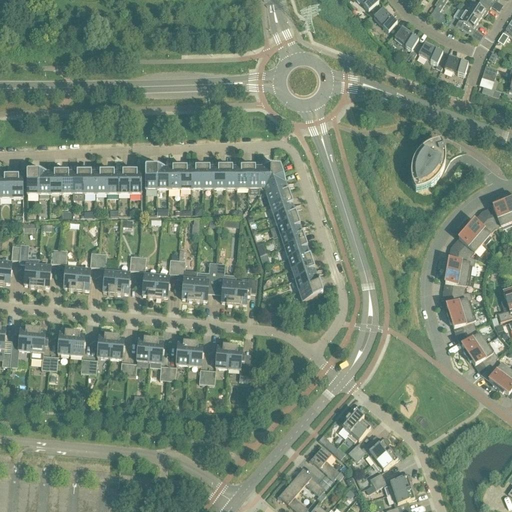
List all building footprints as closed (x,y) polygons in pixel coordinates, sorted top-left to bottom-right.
[(368,14),(378,6),(373,0),(357,0),(364,9),(368,14)] [(445,0),(442,0),(435,11),(440,15),(448,2),(445,0)] [(476,0),(480,2),(480,3),(491,10),(497,0),(495,0),(476,0)] [(471,4),(465,13),(479,23),(483,17),(485,19),(491,10),(480,3),(477,8),(471,4)] [(393,30),(397,26),(389,18),(383,11),(373,20),(383,31),(388,36),(390,34),(393,30)] [(465,13),(459,23),(455,28),(472,39),(478,29),(476,28),(479,23),(465,13)] [(411,54),(418,43),(409,37),(402,31),(394,41),(405,50),(411,54)] [(503,35),(500,40),(498,43),(503,47),(508,39),(503,35)] [(430,65),(434,67),(436,68),(435,70),(441,73),(446,62),(441,59),(442,56),(432,52),(433,51),(425,46),(418,58),(430,65)] [(464,79),(468,67),(457,64),(457,63),(449,60),(444,72),(457,77),(464,79)] [(485,69),(483,75),(495,79),(497,72),(485,69)] [(495,79),(483,75),(482,81),(494,84),(495,79)] [(411,177),(411,179),(411,181),(411,182),(412,184),(412,186),(414,189),(414,191),(415,194),(419,193),(422,192),(424,192),(427,190),(429,189),(432,188),(434,186),(436,184),(438,182),(439,180),(441,177),(442,175),(443,172),(444,169),(445,166),(445,163),(445,160),(445,157),(444,154),(443,151),(443,150),(440,145),(437,145),(434,146),(431,147),(429,148),(426,149),(424,151),(421,153),(419,155),(417,157),(416,159),(414,162),(413,165),(412,166),(412,167),(412,169),(411,170),(411,172),(411,173),(411,175),(411,177)] [(187,170),(180,171),(180,192),(191,192),(191,171),(187,171),(187,170)] [(195,171),(191,171),(191,192),(202,192),(202,170),(195,170),(195,171)] [(210,170),(202,170),(202,192),(214,192),(214,171),(210,171),(210,170)] [(218,171),(214,171),(214,192),(225,192),(225,170),(218,170),(218,171)] [(233,170),(225,170),(225,192),(237,192),(237,171),(233,171),(233,170)] [(241,171),(237,171),(237,192),(248,192),(248,170),(241,170),(241,171)] [(248,170),(248,192),(259,192),(259,171),(255,171),(255,170),(248,170)] [(263,171),(259,171),(259,192),(260,192),(263,194),(280,170),(263,170),(263,171)] [(280,170),(263,194),(266,196),(266,197),(286,190),(285,186),(286,186),(280,170)] [(157,193),(157,171),(145,171),(145,193),(157,193)] [(164,171),(157,171),(157,193),(168,192),(168,171),(164,171)] [(172,171),(168,171),(168,192),(180,192),(180,171),(172,171)] [(39,197),(39,175),(27,175),(27,197),(39,197)] [(46,175),(39,175),(39,197),(50,197),(50,176),(46,176),(46,175)] [(54,176),(50,176),(50,197),(61,197),(61,175),(54,175),(54,176)] [(69,175),(61,175),(61,197),(73,197),(73,176),(69,176),(69,175)] [(77,176),(73,176),(73,197),(84,197),(84,175),(77,175),(77,176)] [(92,175),(84,175),(84,197),(96,197),(96,176),(91,176),(92,175)] [(100,176),(96,176),(96,197),(107,197),(107,175),(100,175),(100,176)] [(114,175),(107,175),(107,197),(118,197),(118,176),(114,176),(114,175)] [(122,176),(118,176),(118,197),(130,197),(130,175),(122,175),(122,176)] [(137,175),(130,175),(130,197),(142,197),(142,176),(137,176),(137,175)] [(4,180),(0,180),(0,201),(11,201),(11,179),(4,180)] [(19,179),(11,179),(11,201),(23,201),(23,180),(19,180),(19,179)] [(286,190),(266,197),(270,208),(290,201),(288,194),(287,194),(286,190)] [(290,201),(270,208),(273,218),(293,212),(292,208),(293,208),(290,201)] [(509,201),(503,204),(511,225),(511,224),(511,202),(510,203),(509,201)] [(494,218),(486,221),(494,232),(511,225),(503,204),(497,206),(498,208),(493,210),(495,216),(494,218)] [(293,212),(273,218),(277,229),(298,222),(295,215),(293,212)] [(469,227),(465,232),(482,246),(483,245),(486,247),(492,240),(489,238),(494,232),(486,221),(481,227),(479,227),(474,223),(471,228),(469,227)] [(298,222),(277,229),(281,240),(301,233),(299,229),(300,229),(298,222)] [(458,254),(470,260),(482,246),(465,232),(461,237),(462,238),(458,242),(463,246),(463,248),(458,254)] [(301,233),(281,240),(284,251),(305,244),(303,237),(302,237),(301,233)] [(103,234),(95,238),(98,244),(106,240),(103,234)] [(305,244),(284,251),(288,262),(308,255),(307,251),(305,244)] [(37,290),(39,268),(39,262),(28,261),(29,248),(21,247),(20,249),(19,263),(19,266),(26,267),(24,288),(29,289),(29,290),(37,290)] [(20,249),(13,249),(11,263),(19,263),(20,249)] [(51,266),(59,267),(60,253),(52,252),(51,266)] [(60,253),(59,267),(66,268),(68,253),(60,253)] [(446,268),(445,274),(470,278),(472,269),(474,269),(475,262),(474,262),(470,260),(458,254),(457,262),(455,263),(449,262),(448,268),(446,268)] [(308,255),(288,262),(292,272),(312,265),(310,258),(309,259),(308,255)] [(90,270),(98,270),(99,256),(91,256),(90,270)] [(99,256),(98,270),(106,271),(107,257),(99,256)] [(173,257),(172,263),(170,263),(169,277),(177,277),(178,263),(179,257),(173,257)] [(130,273),(137,274),(139,260),(131,259),(130,273)] [(139,260),(137,274),(145,274),(146,260),(139,260)] [(178,263),(177,277),(184,278),(185,273),(186,264),(178,263)] [(0,264),(0,287),(5,288),(5,286),(10,287),(12,266),(0,264)] [(312,265),(292,272),(295,283),(315,276),(314,273),(315,272),(312,265)] [(216,281),(217,267),(210,266),(209,277),(210,277),(209,291),(211,291),(215,291),(216,281)] [(216,281),(215,291),(220,292),(222,292),(224,278),(225,267),(217,267),(216,281)] [(39,268),(37,290),(44,291),(44,290),(49,290),(51,269),(39,268)] [(69,293),(76,294),(78,272),(65,270),(64,292),(69,292),(69,293)] [(78,272),(76,294),(83,295),(84,293),(89,294),(90,273),(78,272)] [(197,275),(185,273),(184,278),(182,302),(187,303),(187,304),(194,304),(196,282),(197,276),(197,275)] [(108,297),(115,297),(117,275),(105,274),(103,295),(108,296),(108,297)] [(470,278),(445,274),(444,281),(446,281),(445,287),(451,288),(452,289),(451,297),(464,296),(466,288),(468,288),(470,278)] [(117,275),(115,297),(123,298),(123,297),(128,297),(130,276),(117,275)] [(210,277),(209,277),(197,276),(196,282),(194,304),(202,305),(202,304),(207,304),(208,294),(211,294),(211,291),(209,291),(210,277)] [(315,276),(295,283),(299,294),(320,287),(317,280),(316,280),(315,276)] [(147,300),(155,301),(157,279),(144,277),(142,299),(147,299),(147,300)] [(236,279),(224,278),(222,292),(220,292),(220,295),(222,295),(221,306),(226,306),(226,307),(234,308),(236,285),(235,285),(236,279)] [(157,279),(155,301),(162,301),(162,300),(167,301),(169,280),(157,279)] [(236,285),(234,308),(241,308),(241,307),(246,308),(247,301),(250,301),(250,296),(256,296),(257,282),(248,282),(248,287),(236,285)] [(320,287),(299,294),(303,305),(323,298),(320,287)] [(511,290),(503,294),(506,303),(501,305),(505,314),(498,317),(500,325),(511,321),(511,290)] [(446,314),(448,320),(473,313),(470,303),(472,303),(470,296),(464,296),(451,297),(453,304),(452,306),(446,308),(448,314),(446,314)] [(473,313),(448,320),(450,327),(452,326),(454,332),(460,330),(461,331),(463,337),(475,331),(473,323),(476,322),(473,313)] [(496,328),(498,335),(504,332),(502,326),(496,328)] [(475,331),(463,337),(467,343),(467,344),(461,348),(465,353),(463,354),(467,359),(486,347),(475,331)] [(31,355),(33,332),(25,332),(25,333),(20,332),(20,340),(17,339),(17,344),(12,343),(11,356),(10,370),(18,370),(19,353),(31,355)] [(33,332),(31,355),(30,360),(42,361),(43,359),(44,348),(47,348),(47,342),(45,342),(45,334),(40,334),(40,333),(33,332)] [(58,357),(70,358),(72,336),(65,335),(65,336),(60,336),(58,357)] [(72,336),(70,358),(70,365),(82,366),(82,362),(83,351),(86,352),(87,345),(84,345),(85,338),(80,337),(80,336),(72,336)] [(97,360),(110,361),(112,339),(104,338),(104,340),(99,339),(97,360)] [(112,339),(110,361),(122,363),(124,341),(119,341),(119,340),(112,339)] [(137,364),(149,365),(151,343),(144,342),(144,343),(139,343),(137,364)] [(151,343),(149,365),(162,366),(164,345),(158,344),(159,343),(151,343)] [(176,367),(189,368),(190,346),(183,345),(183,347),(178,346),(176,367)] [(190,346),(189,368),(201,370),(203,348),(198,348),(198,347),(190,346)] [(486,347),(467,359),(470,365),(472,364),(475,368),(480,365),(482,365),(486,372),(496,363),(498,361),(489,347),(487,348),(486,347)] [(215,371),(228,372),(230,350),(222,349),(222,350),(217,350),(215,371)] [(230,350),(228,372),(240,373),(239,384),(248,385),(250,365),(244,365),(245,359),(242,359),(242,352),(237,351),(237,350),(230,350)] [(4,355),(3,355),(3,360),(2,369),(10,370),(11,356),(4,355)] [(43,359),(42,361),(41,373),(49,373),(50,359),(43,359)] [(50,359),(49,373),(57,374),(58,360),(50,359)] [(81,376),(88,377),(90,363),(82,362),(82,366),(81,376)] [(90,363),(88,377),(96,377),(98,363),(90,363)] [(496,363),(486,372),(492,376),(492,378),(489,383),(493,387),(492,388),(497,392),(511,374),(496,363)] [(120,380),(128,380),(129,366),(121,365),(120,380)] [(129,366),(128,380),(136,381),(137,367),(129,366)] [(160,383),(167,384),(169,370),(161,369),(160,383)] [(169,370),(167,384),(175,384),(176,370),(169,370)] [(199,386),(207,387),(208,373),(200,372),(199,386)] [(208,373),(207,387),(214,388),(216,374),(208,373)] [(511,374),(497,392),(502,396),(504,395),(508,398),(511,393),(511,374)] [(251,406),(250,389),(242,389),(243,407),(251,406)] [(347,438),(348,438),(364,420),(357,414),(355,417),(353,415),(342,427),(344,429),(343,430),(349,436),(347,438)] [(364,420),(348,438),(355,445),(357,442),(359,444),(371,431),(362,423),(364,421),(364,420)] [(333,456),(338,451),(328,443),(324,448),(333,456)] [(368,458),(374,466),(390,453),(383,443),(369,454),(371,456),(368,458)] [(348,456),(352,460),(361,452),(357,447),(348,456)] [(336,481),(339,483),(345,477),(344,476),(346,475),(342,472),(339,475),(326,464),(331,457),(322,449),(314,459),(314,458),(310,463),(333,483),(336,481)] [(361,452),(352,460),(357,465),(366,456),(361,452)] [(390,453),(374,466),(379,473),(382,471),(383,473),(398,462),(390,453)] [(302,472),(290,486),(300,494),(305,488),(318,499),(317,501),(321,504),(326,498),(323,495),(325,492),(302,472)] [(370,482),(373,487),(384,481),(381,476),(370,482)] [(388,488),(391,497),(411,491),(407,479),(390,485),(391,487),(388,488)] [(384,481),(373,487),(376,493),(387,487),(384,481)] [(300,494),(290,486),(279,499),(293,511),(308,511),(294,500),(300,494)] [(411,491),(391,497),(394,506),(397,505),(397,508),(415,502),(411,491)] [(145,496),(137,495),(136,510),(144,511),(145,496)]
